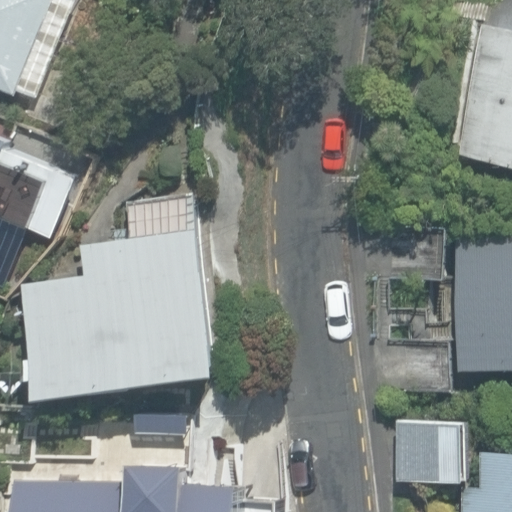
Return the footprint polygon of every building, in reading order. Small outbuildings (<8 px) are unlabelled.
[(77,0),(0,0),(0,73),(43,90),(77,0)] [(511,1),(507,0),(486,0),(456,141),(511,152),(511,1)] [(0,185),(23,125),(0,116),(0,185)] [(248,377),(218,201),(150,212),(154,236),(91,247),(94,266),(28,277),(51,411),(248,377)] [(511,227),(471,229),(477,378),(511,376),(511,227)] [(511,511),(511,448),(489,448),(484,511),(511,511)] [(132,472),(20,471),(19,511),(253,511),(253,476),(201,476),(201,453),(132,453),(132,472)]
